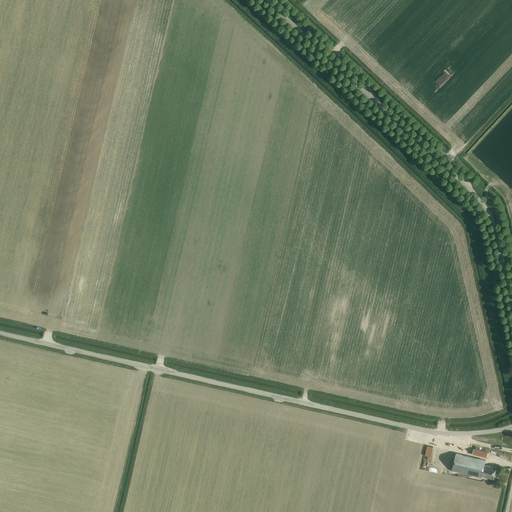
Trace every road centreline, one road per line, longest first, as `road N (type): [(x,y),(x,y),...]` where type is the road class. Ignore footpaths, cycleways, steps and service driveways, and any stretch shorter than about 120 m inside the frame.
road 1 (unclassified): [(511,428),(428,431),(0,333)]
road 2 (unclassified): [(511,303),(483,204),(266,0)]
road 3 (track): [(371,92),(449,159),(470,190)]
